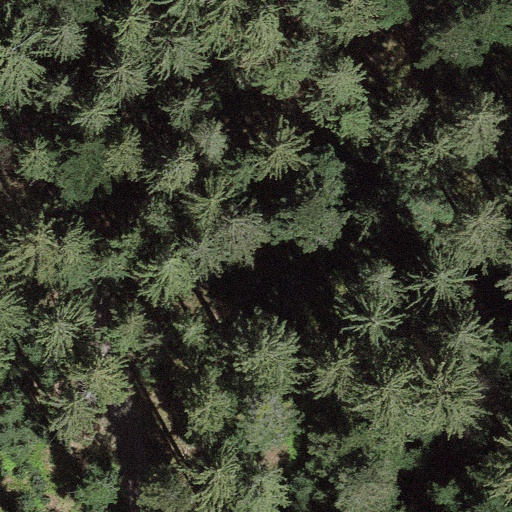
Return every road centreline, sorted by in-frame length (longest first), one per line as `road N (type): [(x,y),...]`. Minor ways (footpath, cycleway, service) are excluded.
road 1 (track): [(0,129),(101,297),(137,511)]
road 2 (track): [(334,511),(511,452)]
